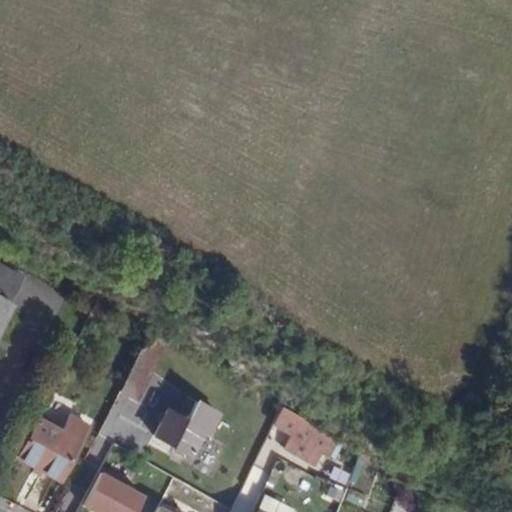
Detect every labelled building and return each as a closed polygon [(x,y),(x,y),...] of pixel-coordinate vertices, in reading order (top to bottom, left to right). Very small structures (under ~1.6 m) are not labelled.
[(0,322),(11,301),(0,295),(0,322)] [(140,401),(159,364),(143,356),(123,393),(140,401)] [(213,435),(224,414),(188,396),(179,415),(168,410),(156,432),(196,452),(206,432),(213,435)] [(62,438),(70,420),(49,409),(39,427),(62,438)] [(340,440),(306,422),(308,419),(289,409),(279,427),(296,436),(290,448),(326,466),(340,440)] [(62,487),(91,431),(70,420),(62,438),(39,427),(19,465),(62,487)] [(94,511),(136,511),(145,496),(101,471),(82,505),(94,511)] [(370,511),(391,511),(401,492),(380,482),(366,510),(370,511)]
